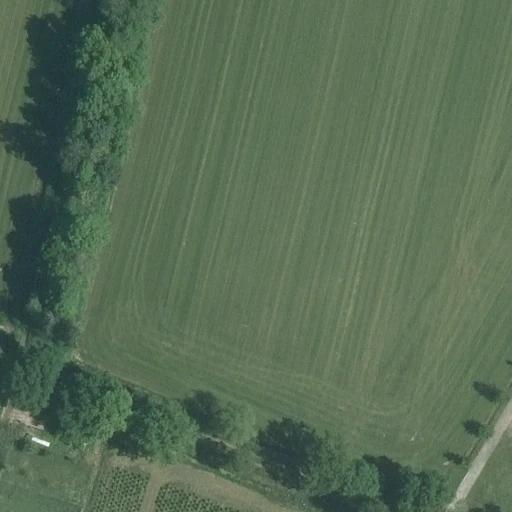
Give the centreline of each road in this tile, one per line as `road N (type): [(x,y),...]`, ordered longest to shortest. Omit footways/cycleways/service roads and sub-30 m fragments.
road 1 (track): [(357,511),(9,363)]
road 2 (track): [(97,0),(9,363)]
